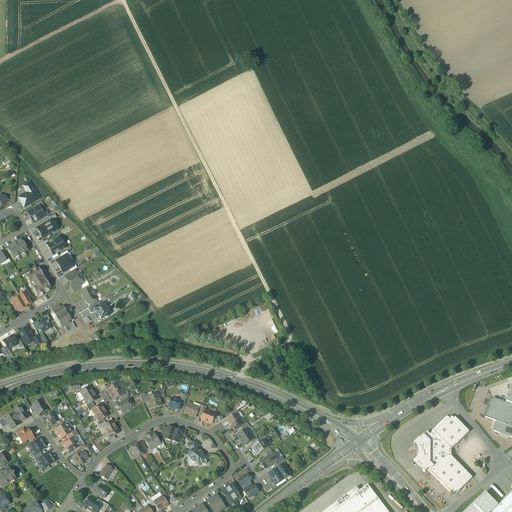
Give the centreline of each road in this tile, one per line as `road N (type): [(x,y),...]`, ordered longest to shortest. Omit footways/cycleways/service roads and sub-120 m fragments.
road 1 (track): [(124,0),(292,335)]
road 2 (primary): [(325,420),(239,381),(150,364),(84,367),(0,389)]
road 3 (track): [(245,361),(186,339),(0,138)]
road 4 (track): [(394,0),(440,77),(511,149)]
road 5 (residential): [(0,333),(58,294),(15,213),(0,217)]
road 6 (residential): [(447,511),(504,464),(444,389)]
road 7 (track): [(0,63),(125,1)]
